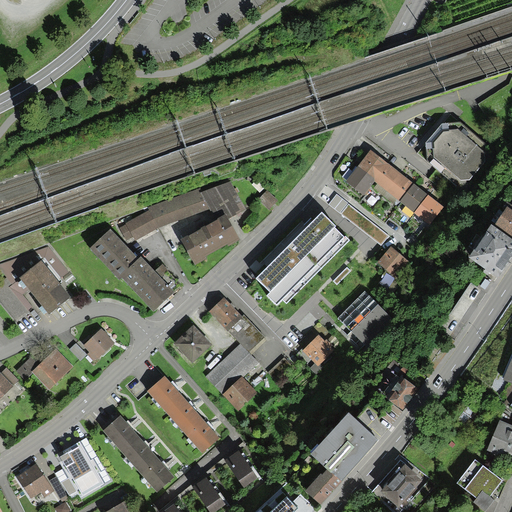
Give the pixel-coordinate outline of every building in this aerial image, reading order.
[(447,114),(415,154),(463,192),(495,152),(447,114)] [(345,176),(363,190),(372,177),(427,219),(442,199),(369,144),(345,176)] [(228,177),(205,187),(213,202),(222,217),(245,205),(228,177)] [(154,205),(128,218),(134,238),(213,202),(205,187),(200,179),(152,201),(154,205)] [(266,192),(258,199),(268,210),(276,202),(266,192)] [(340,214),(347,205),(335,196),(328,206),(340,214)] [(388,235),(347,205),(340,214),(339,216),(380,246),(388,235)] [(511,212),(506,209),(495,226),(511,236),(511,212)] [(337,230),(315,211),(245,290),(267,309),(337,230)] [(181,242),(195,264),(235,239),(221,217),(181,242)] [(112,225),(90,248),(150,305),(172,282),(112,225)] [(466,260),(494,279),(511,252),(511,242),(489,227),(466,260)] [(419,241),(412,235),(407,242),(414,247),(419,241)] [(69,271),(49,245),(0,263),(0,270),(6,277),(0,281),(0,300),(17,321),(35,307),(25,294),(30,291),(49,315),(71,297),(61,284),(63,282),(60,278),(69,271)] [(390,249),(378,264),(394,276),(405,261),(390,249)] [(376,271),(364,260),(354,271),(366,282),(376,271)] [(338,268),(328,269),(329,286),(340,285),(338,268)] [(485,280),(481,286),(485,289),(489,283),(485,280)] [(342,315),(335,321),(363,352),(394,323),(366,293),(342,315)] [(222,299),(208,312),(224,328),(237,315),(222,299)] [(237,315),(224,328),(240,344),(248,352),(263,337),(238,314),(237,315)] [(191,326),(172,344),(191,364),(211,346),(191,326)] [(87,354),(94,361),(115,343),(102,328),(83,345),(89,352),(87,354)] [(314,334),(300,351),(318,366),(332,349),(314,334)] [(76,343),(70,349),(80,360),(87,354),(76,343)] [(260,364),(240,344),(206,378),(239,411),(248,402),(235,390),(260,364)] [(74,367),(56,348),(41,363),(32,354),(16,370),(24,378),(32,370),(51,389),(74,367)] [(511,357),(502,382),(511,385),(511,357)] [(383,396),(400,408),(417,386),(400,373),(383,396)] [(0,375),(0,397),(11,386),(0,375)] [(166,375),(147,391),(201,454),(220,438),(166,375)] [(342,476),(376,439),(340,405),(305,442),(342,476)] [(475,414),(466,408),(457,422),(466,427),(475,414)] [(120,415),(102,430),(157,491),(174,476),(120,415)] [(511,463),(511,433),(496,427),(486,454),(511,464),(511,463)] [(91,459),(80,442),(58,455),(83,497),(105,484),(99,473),(102,471),(94,458),(91,459)] [(223,457),(243,486),(259,475),(239,446),(223,457)] [(503,480),(476,459),(457,483),(477,499),(473,503),(485,511),(486,511),(495,501),(490,496),(503,480)] [(17,478),(32,498),(40,492),(44,497),(54,490),(35,465),(17,478)] [(336,478),(321,465),(304,485),(319,498),(336,478)] [(406,466),(382,491),(401,510),(426,486),(406,466)] [(191,487),(209,511),(215,511),(227,504),(207,475),(191,487)] [(67,495),(57,477),(50,480),(60,499),(67,495)] [(69,478),(61,482),(69,496),(77,491),(69,478)] [(275,511),(308,511),(309,511),(290,495),(275,511)] [(157,509),(158,511),(182,511),(173,498),(157,509)] [(65,502),(55,508),(57,511),(66,511),(70,510),(65,502)] [(105,511),(129,511),(124,502),(105,511)]
